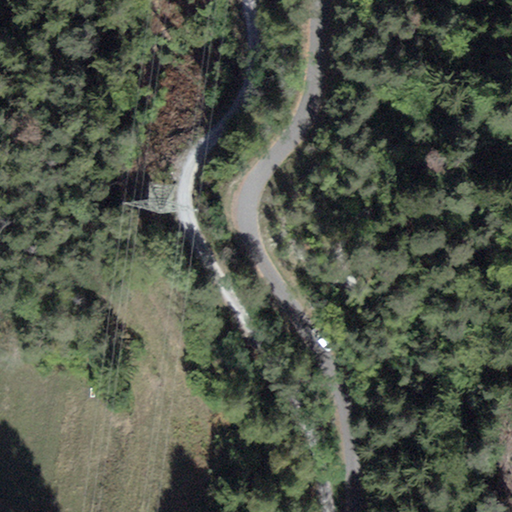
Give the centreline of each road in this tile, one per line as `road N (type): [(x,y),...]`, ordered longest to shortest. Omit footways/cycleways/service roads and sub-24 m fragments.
road 1 (track): [(247,0),(247,85),(186,169),(187,224),(299,408),(328,511)]
road 2 (unclassified): [(350,511),(341,394),(245,223),(252,188),(310,109),(319,0)]
